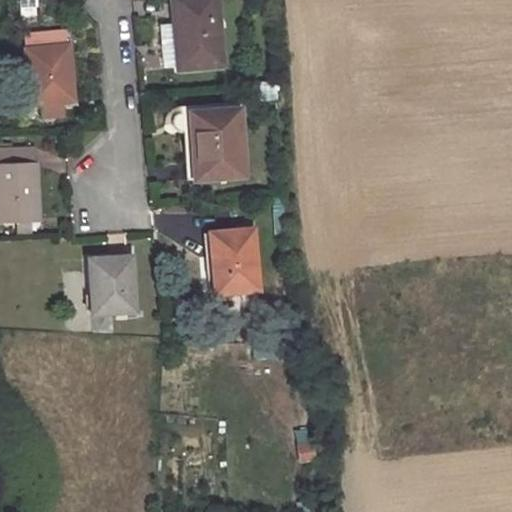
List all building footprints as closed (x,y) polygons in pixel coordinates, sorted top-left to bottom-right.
[(215,0),(171,0),(177,67),(221,63),(215,0)] [(162,69),(173,68),(170,26),(160,26),(162,69)] [(67,30),(23,33),(29,102),(73,99),(67,30)] [(232,106),(183,111),(181,110),(177,110),(172,113),(170,117),(169,121),(171,127),(175,129),(179,130),(185,129),(188,178),(239,174),(232,106)] [(35,152),(0,154),(0,223),(40,220),(35,152)] [(260,234),(210,239),(215,298),(265,294),(260,234)] [(129,254),(86,257),(90,312),(132,310),(129,254)] [(315,443),(298,445),(300,460),(317,458),(315,443)]
